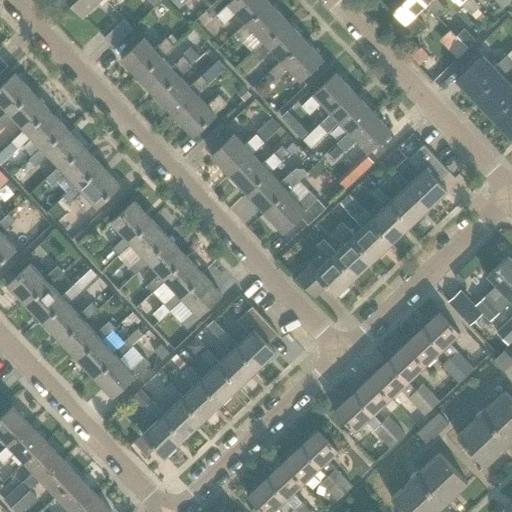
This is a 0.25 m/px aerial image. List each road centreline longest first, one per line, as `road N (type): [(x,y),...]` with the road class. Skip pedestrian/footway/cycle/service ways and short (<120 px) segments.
road 1 (residential): [(345,354),(12,0)]
road 2 (residential): [(335,0),(511,194)]
road 3 (residential): [(163,511),(0,338)]
road 4 (residential): [(345,354),(511,197)]
road 5 (residential): [(179,511),(345,354)]
